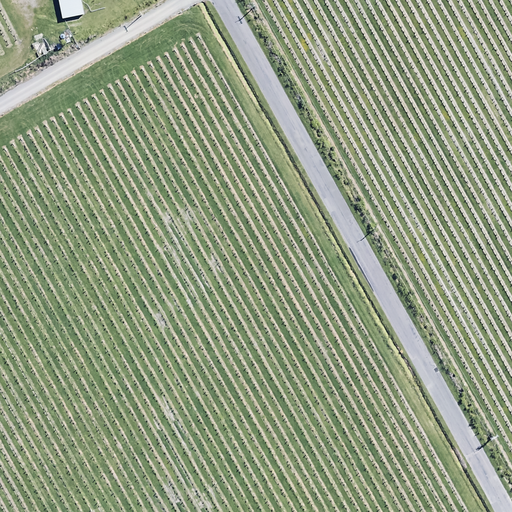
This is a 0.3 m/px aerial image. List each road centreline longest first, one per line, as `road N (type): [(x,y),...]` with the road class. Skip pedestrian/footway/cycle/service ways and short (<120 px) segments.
road 1 (unclassified): [(503,511),(219,0)]
road 2 (unknown): [(183,0),(0,104)]
